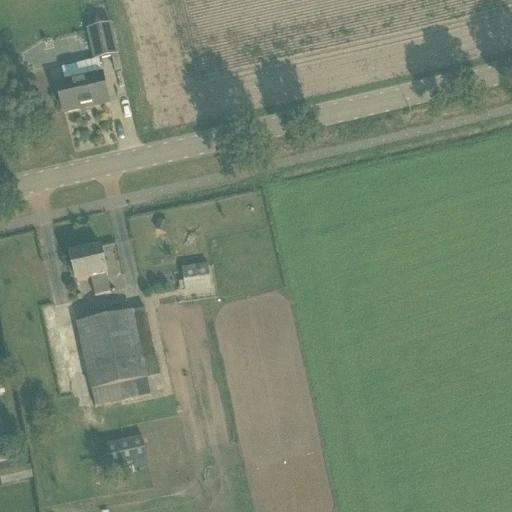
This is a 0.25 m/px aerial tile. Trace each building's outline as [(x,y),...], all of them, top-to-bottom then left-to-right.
[(119,57),(113,26),(87,31),(94,63),(119,57)] [(12,74),(4,65),(0,68),(0,77),(3,81),(12,74)] [(109,105),(103,76),(57,87),(64,115),(109,105)] [(169,225),(158,222),(155,232),(166,235),(169,225)] [(91,285),(95,299),(111,295),(107,277),(107,276),(101,250),(71,257),(78,285),(91,282),(91,285)] [(212,286),(209,267),(183,271),(186,290),(212,286)] [(151,398),(149,383),(160,380),(146,312),(78,326),(92,394),(124,388),(127,403),(151,398)] [(166,435),(142,440),(104,449),(111,481),(150,472),(147,461),(171,455),(166,435)]
